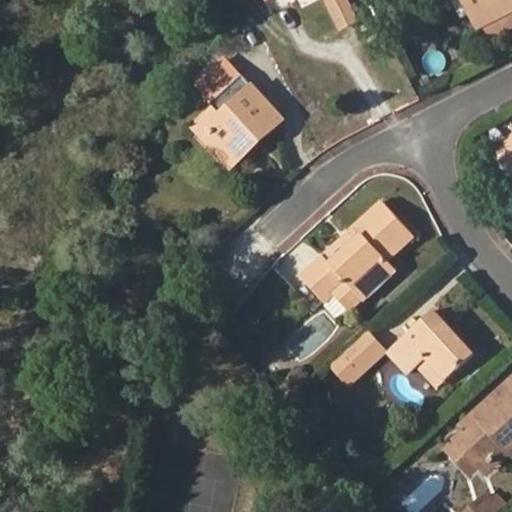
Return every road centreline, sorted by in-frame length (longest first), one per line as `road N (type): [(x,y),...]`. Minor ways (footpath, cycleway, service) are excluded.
road 1 (residential): [(271,235),(346,167),(422,127)]
road 2 (residential): [(422,127),(475,235),(511,277)]
